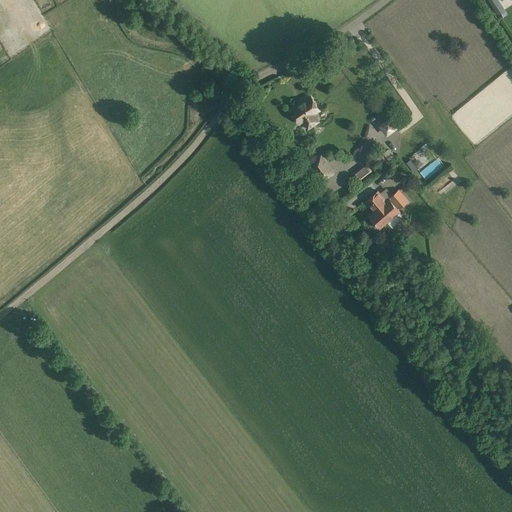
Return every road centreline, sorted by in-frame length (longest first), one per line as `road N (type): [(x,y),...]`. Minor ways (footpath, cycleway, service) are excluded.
road 1 (unclassified): [(383,268),(235,93),(386,0)]
road 2 (track): [(235,93),(156,186),(0,317)]
road 3 (track): [(383,268),(511,408)]
